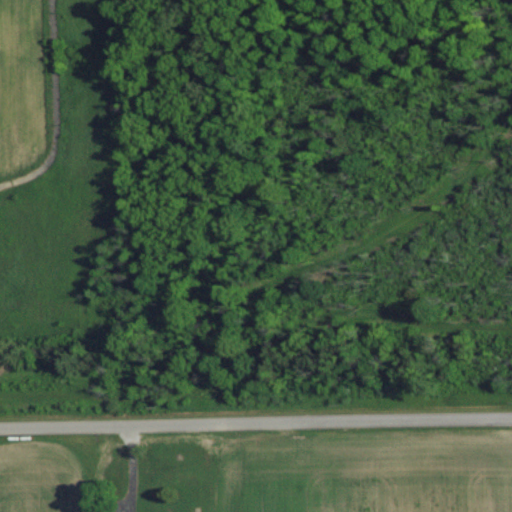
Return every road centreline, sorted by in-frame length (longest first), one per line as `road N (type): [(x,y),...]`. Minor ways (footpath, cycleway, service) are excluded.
road 1 (residential): [(0,426),(511,418)]
road 2 (residential): [(59,0),(65,146),(0,187)]
